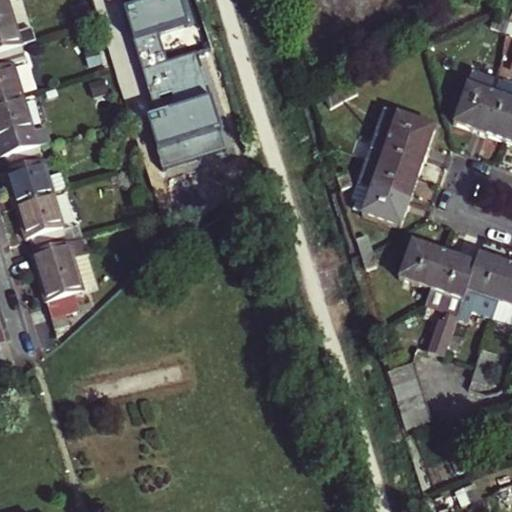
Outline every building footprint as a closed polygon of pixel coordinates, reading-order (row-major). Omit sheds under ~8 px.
[(29,28),(14,33),(3,0),(0,0),(0,53),(19,47),(34,43),(29,28)] [(157,119),(148,122),(162,172),(226,154),(198,58),(167,67),(158,37),(187,28),(179,0),(176,0),(126,15),(157,119)] [(301,0),(311,31),(334,24),(327,0),(301,0)] [(503,34),(504,34),(508,24),(504,22),(492,18),(488,29),(503,34)] [(0,104),(21,98),(10,63),(23,58),(19,47),(0,53),(0,104)] [(338,92),(343,101),(356,92),(351,84),(338,92)] [(452,124),(478,133),(492,94),(465,85),(452,124)] [(330,109),(343,101),(338,92),(324,101),(330,109)] [(478,133),(501,141),(511,110),(511,101),(492,94),(478,133)] [(0,146),(3,157),(37,148),(21,98),(0,104),(0,146)] [(511,110),(501,141),(511,144),(511,110)] [(386,140),(424,154),(433,128),(395,114),(393,118),(384,116),(377,135),(387,138),(386,140)] [(378,165),(416,178),(424,154),(386,140),(376,137),(368,161),(378,165)] [(15,206),(52,195),(37,148),(3,157),(7,171),(4,172),(15,206)] [(360,186),(369,189),(378,165),(368,161),(360,186)] [(369,189),(407,203),(416,178),(378,165),(369,189)] [(341,190),(350,187),(345,172),(336,175),(341,190)] [(360,216),(398,229),(407,203),(369,189),(360,186),(356,185),(353,195),(358,197),(353,211),(361,214),(360,216)] [(33,253),(67,243),(52,195),(15,206),(25,239),(29,238),(33,253)] [(362,255),(371,252),(366,237),(356,240),(362,255)] [(76,294),(99,287),(84,238),(67,243),(33,253),(30,254),(51,318),(81,309),(76,294)] [(397,280),(429,291),(442,254),(409,243),(397,280)] [(366,270),(375,267),(371,252),(362,255),(366,270)] [(457,316),(461,303),(474,266),(442,254),(429,291),(425,305),(447,313),(443,323),(438,322),(428,354),(442,359),(457,316)] [(493,314),(496,303),(509,267),(477,255),(474,266),(461,303),(457,316),(467,320),(470,310),(491,318),(493,314)] [(496,303),(511,308),(511,267),(509,267),(496,303)] [(454,363),(474,369),(477,360),(457,354),(454,363)] [(468,386),(482,390),(493,359),(479,355),(477,360),(474,369),(468,386)] [(392,387),(417,378),(412,364),(387,371),(392,387)] [(397,400),(421,392),(417,378),(392,387),(397,400)] [(402,415),(425,407),(421,392),(397,400),(402,415)] [(406,429),(429,421),(425,407),(402,415),(406,429)] [(451,458),(460,455),(454,440),(445,443),(451,458)] [(456,471),(466,467),(460,455),(451,458),(456,471)] [(469,503),(480,498),(474,484),(463,489),(469,503)] [(485,511),(480,498),(469,503),(473,511),(485,511)]
